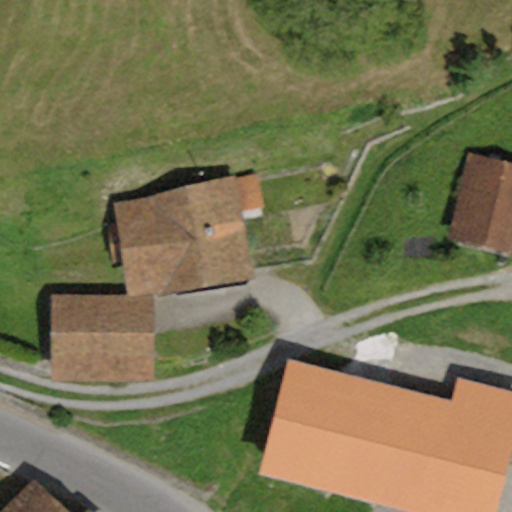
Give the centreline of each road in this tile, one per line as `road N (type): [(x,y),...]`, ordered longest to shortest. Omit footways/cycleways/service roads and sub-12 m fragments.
road 1 (track): [(511,282),(400,305),(171,393),(67,397),(0,376)]
road 2 (track): [(511,82),(389,150),(324,268),(314,338)]
road 3 (tertiary): [(153,511),(0,435)]
